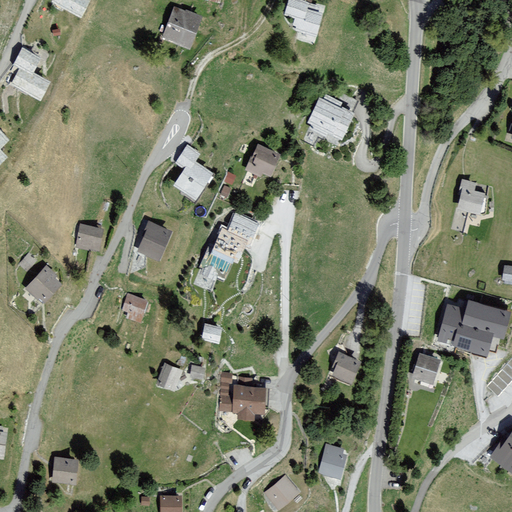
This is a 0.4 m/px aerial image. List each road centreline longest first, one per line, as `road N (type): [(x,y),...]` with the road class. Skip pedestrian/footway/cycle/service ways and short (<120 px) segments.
road 1 (residential): [(151,161),(52,352),(12,511)]
road 2 (residential): [(208,511),(230,481),(279,446),(292,376),(353,299),(391,225),(405,220)]
road 3 (unclassified): [(404,231),(374,511)]
road 4 (residential): [(506,0),(504,66),(445,144),(418,228),(404,231)]
road 5 (unclassified): [(416,0),(405,220)]
road 6 (track): [(183,118),(206,58),(251,30),(272,0)]
road 7 (residential): [(411,511),(445,458),(511,411)]
